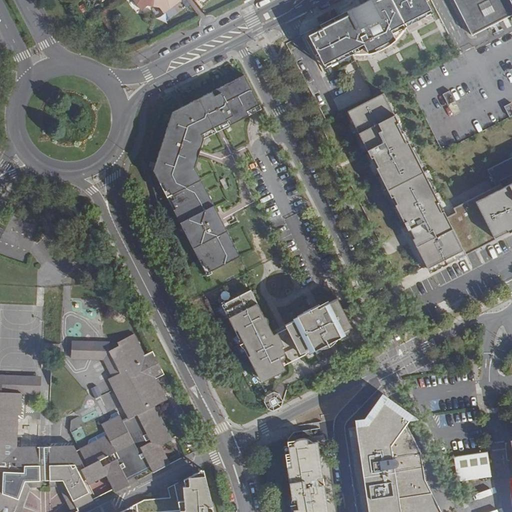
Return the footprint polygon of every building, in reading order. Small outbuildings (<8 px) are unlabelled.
[(131,0),(141,12),(148,7),(154,8),(155,0),(131,0)] [(155,0),(154,8),(161,9),(165,14),(184,1),(183,0),(155,0)] [(431,10),(425,0),(383,0),(377,3),(374,0),(370,0),(347,12),(349,18),(310,38),(324,66),(363,46),(368,54),(376,52),(386,47),(395,40),(390,32),(431,10)] [(511,9),(507,0),(451,0),(470,37),(511,16),(511,9)] [(89,22),(103,43),(111,37),(97,16),(89,22)] [(265,112),(247,78),(173,115),(154,172),(208,277),(243,259),(197,170),(206,142),(265,112)] [(374,98),(348,111),(428,268),(464,249),(466,254),(470,252),(511,230),(511,157),(488,169),(492,177),(497,187),(454,209),(456,213),(447,217),(385,98),(383,93),(374,98)] [(464,249),(428,268),(430,272),(466,254),(464,249)] [(227,302),(251,290),(244,277),(208,295),(255,386),(268,379),(265,373),(259,377),(249,358),(251,357),(240,335),(238,336),(224,308),(229,306),(227,302)] [(274,335),(272,332),(251,290),(227,302),(229,306),(224,308),(238,336),(240,335),(251,357),(249,358),(259,377),(265,373),(268,379),(283,372),(281,369),(286,367),(281,357),(286,354),(279,340),(277,342),(274,336),(274,335)] [(303,316),(286,325),(300,353),(313,347),(314,350),(326,344),(323,338),(331,334),(332,337),(354,326),(345,308),(339,298),(317,309),(317,310),(316,310),(316,311),(317,312),(318,313),(319,313),(320,313),(322,316),(314,319),(310,313),(309,310),(302,313),(303,316)] [(447,300),(434,306),(439,318),(453,311),(447,300)] [(300,353),(286,325),(272,332),(274,335),(274,336),(277,342),(279,340),(286,354),(281,357),(286,367),(281,369),(283,372),(365,331),(359,319),(360,318),(353,304),(345,308),(354,326),(332,337),(331,334),(323,338),(326,344),(314,350),(313,347),(300,353)] [(317,310),(310,313),(314,319),(322,316),(320,313),(319,313),(318,313),(317,312),(316,311),(316,310),(317,310)] [(95,342),(95,340),(96,329),(83,329),(83,339),(83,342),(95,342)] [(0,508),(10,511),(15,511),(25,481),(64,479),(79,510),(95,501),(86,485),(107,474),(116,491),(130,483),(129,479),(151,468),(153,472),(171,463),(162,444),(172,438),(155,405),(167,398),(156,377),(164,373),(151,349),(144,353),(133,332),(117,340),(118,342),(107,348),(119,371),(111,375),(108,377),(128,416),(122,418),(118,410),(111,414),(110,419),(102,423),(106,430),(89,439),(89,443),(76,450),(74,444),(16,446),(17,412),(20,412),(21,392),(0,391),(0,508)] [(119,371),(107,348),(108,341),(95,340),(95,342),(83,342),(83,339),(69,339),(68,358),(103,359),(111,375),(119,371)] [(0,373),(0,391),(21,392),(40,393),(40,375),(0,373)] [(282,401),(279,394),(264,401),(268,408),(282,401)] [(414,422),(385,402),(383,401),(365,425),(357,426),(360,448),(369,511),(438,511),(425,482),(421,455),(408,430),(414,422)] [(328,511),(318,435),(288,440),(289,446),(285,446),(292,494),(293,500),(295,500),(297,508),(294,509),(294,511),(328,511)] [(455,455),(457,480),(491,477),(489,452),(455,455)] [(212,511),(212,509),(210,499),(208,491),(205,481),(202,470),(184,479),(179,482),(175,484),(166,489),(170,498),(170,500),(144,501),(123,511),(212,511)]
